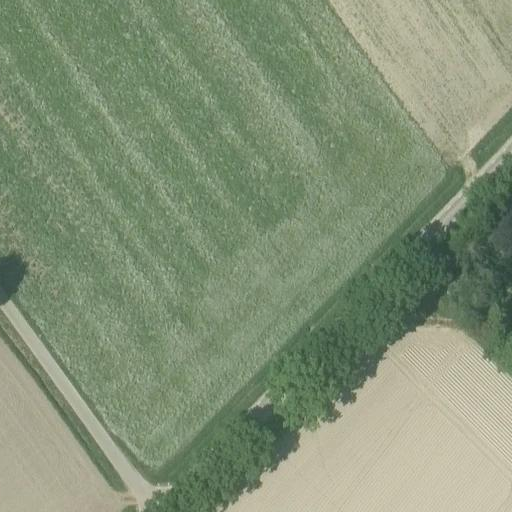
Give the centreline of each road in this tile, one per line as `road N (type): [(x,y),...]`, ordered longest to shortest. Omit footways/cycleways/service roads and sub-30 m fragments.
road 1 (unclassified): [(164,511),(511,151)]
road 2 (unclassified): [(0,292),(160,511)]
